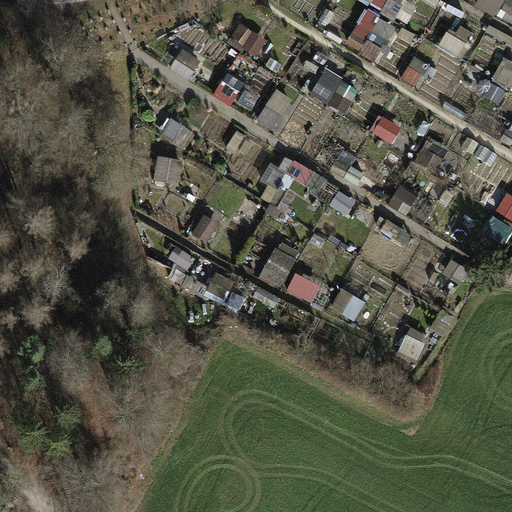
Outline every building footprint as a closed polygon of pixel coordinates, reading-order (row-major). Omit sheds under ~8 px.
[(361,0),(411,27),(423,5),(413,0),(361,0)] [(511,0),(484,0),(481,10),(511,21),(511,0)] [(349,45),(379,64),(400,30),(370,11),(349,45)] [(256,52),(264,39),(244,25),(236,38),(256,52)] [(315,95),(348,114),(361,91),(329,72),(315,95)] [(280,124),(294,102),(281,94),(267,116),(280,124)] [(511,218),(511,198),(510,198),(501,213),(511,218)] [(263,276),(288,285),(300,251),(275,242),(263,276)]
